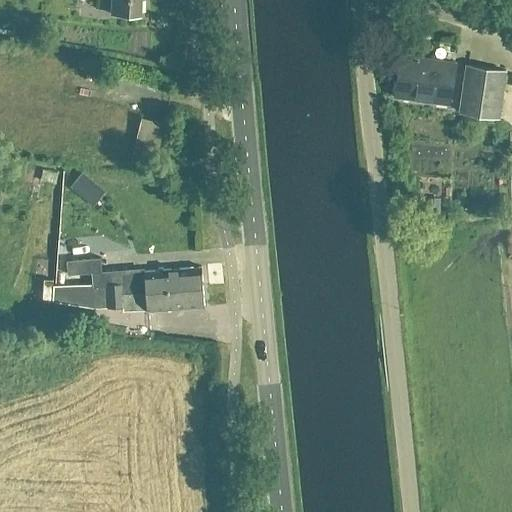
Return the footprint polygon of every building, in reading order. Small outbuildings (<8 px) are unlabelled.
[(141,15),(141,0),(112,0),(112,14),(141,15)] [(402,55),(399,75),(451,83),(455,63),(402,55)] [(505,71),(467,65),(459,112),(498,118),(505,71)] [(451,83),(399,75),(395,96),(448,104),(451,83)] [(143,127),(138,161),(156,164),(160,130),(143,127)] [(105,191),(83,172),(71,187),(86,199),(93,205),(105,191)] [(426,215),(434,215),(434,202),(426,202),(426,215)] [(62,242),(63,217),(50,216),(48,242),(62,242)] [(202,266),(144,270),(102,273),(101,257),(67,259),(68,273),(93,272),(93,284),(124,283),(124,292),(203,286),(202,266)] [(215,283),(226,283),(227,266),(216,266),(215,283)] [(53,299),(53,286),(54,281),(54,279),(44,279),(43,298),(53,299)] [(53,300),(94,307),(94,309),(125,306),(125,307),(146,306),(147,310),(204,306),(203,286),(124,292),(124,283),(93,284),(53,286),(53,299),(53,300)] [(150,335),(153,317),(115,310),(112,328),(150,335)]
